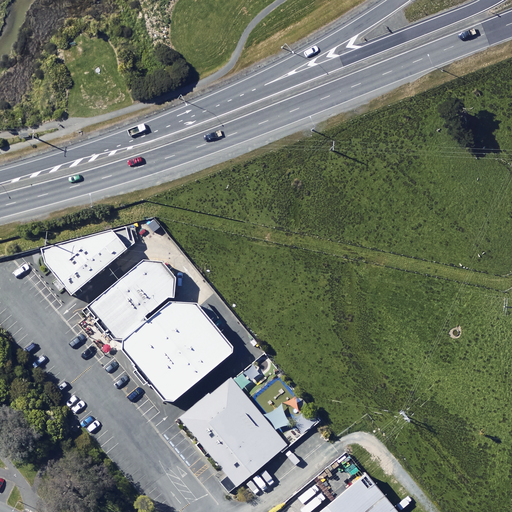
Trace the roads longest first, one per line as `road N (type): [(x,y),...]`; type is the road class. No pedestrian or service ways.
road 1 (trunk): [(511,23),(219,138),(0,205)]
road 2 (trunk): [(0,187),(170,139),(489,0)]
road 3 (trunk): [(0,175),(189,113),(325,47),(399,0)]
road 4 (track): [(511,281),(172,213)]
